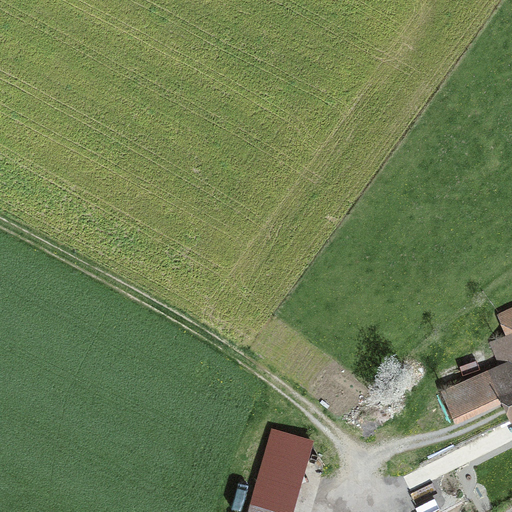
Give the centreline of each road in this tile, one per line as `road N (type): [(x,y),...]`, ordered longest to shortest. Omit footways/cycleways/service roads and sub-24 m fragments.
road 1 (track): [(325,511),(346,465),(340,441),(319,417),(232,350),(0,223)]
road 2 (track): [(346,465),(452,434),(496,412)]
